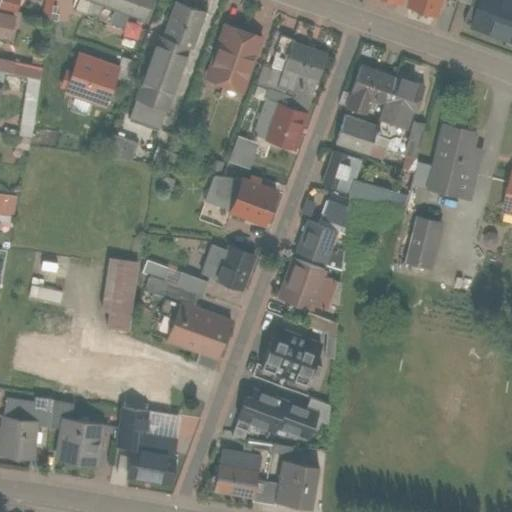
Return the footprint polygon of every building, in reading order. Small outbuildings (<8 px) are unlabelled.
[(4,0),(2,7),(20,12),(24,0),(4,0)] [(155,0),(77,0),(78,1),(74,12),(86,17),(90,5),(114,13),(110,26),(124,30),(128,18),(147,24),(155,0)] [(408,0),(405,9),(439,19),(444,0),(408,0)] [(511,0),(480,0),(471,28),(511,43),(511,0)] [(204,12),(175,1),(159,45),(150,42),(135,80),(141,85),(137,97),(165,107),(169,109),(204,12)] [(0,42),(10,44),(15,18),(0,15),(0,42)] [(264,37),(224,23),(219,38),(205,79),(245,93),(259,52),(264,37)] [(51,32),(38,30),(31,66),(43,68),(57,71),(62,41),(50,39),(51,32)] [(137,41),(107,31),(103,44),(133,54),(137,41)] [(293,37),(276,31),(260,78),(276,83),(317,96),(330,54),(292,42),(293,37)] [(120,66),(78,52),(63,93),(105,108),(120,66)] [(14,61),(0,57),(0,69),(10,71),(12,72),(13,62),(14,61)] [(31,66),(13,62),(12,72),(41,77),(43,68),(31,66)] [(359,65),(344,110),(366,117),(372,97),(382,100),(390,75),(359,65)] [(0,92),(0,91),(6,92),(10,71),(0,69),(0,92)] [(390,75),(382,100),(377,117),(402,125),(407,107),(419,110),(426,86),(390,75)] [(260,78),(257,77),(250,98),(258,101),(247,134),(253,135),(252,138),(259,141),(268,143),(265,151),(268,152),(273,139),(300,148),(317,96),(276,83),(260,78)] [(31,89),(23,132),(33,133),(41,91),(31,89)] [(165,107),(137,97),(130,117),(158,126),(165,107)] [(375,127),(345,116),(335,142),(382,159),(386,149),(390,138),(395,136),(401,138),(404,128),(378,118),(375,127)] [(428,122),(412,117),(408,130),(401,153),(410,156),(406,168),(413,170),(428,122)] [(475,131),(441,123),(431,165),(426,188),(425,191),(475,203),(487,150),(472,147),(475,131)] [(390,138),(386,149),(391,150),(401,153),(408,130),(404,128),(401,138),(395,136),(390,138)] [(252,138),(237,134),(229,160),(251,167),(259,141),(252,138)] [(137,144),(111,135),(105,154),(132,162),(137,144)] [(361,161),(332,152),(322,186),(351,195),(355,181),(361,161)] [(426,188),(431,165),(419,162),(413,185),(426,188)] [(511,171),(502,209),(511,211),(511,171)] [(228,211),(270,227),(284,191),(242,175),(238,184),(228,211)] [(238,184),(217,176),(208,203),(228,211),(238,184)] [(402,191),(355,181),(351,195),(398,203),(402,191)] [(24,199),(0,195),(0,215),(21,219),(24,199)] [(327,198),(318,223),(338,230),(327,264),(329,265),(341,267),(347,209),(327,198)] [(442,222),(414,215),(403,262),(431,269),(442,222)] [(318,223),(304,219),(293,253),(327,264),(338,230),(318,223)] [(212,248),(200,275),(243,293),(257,260),(230,249),(227,255),(212,248)] [(144,264),(112,259),(104,311),(113,312),(111,329),(133,332),(144,264)] [(330,271),(293,259),(280,299),(321,313),(324,304),(333,307),(341,283),(327,279),(330,271)] [(146,287),(180,300),(194,306),(204,281),(180,272),(179,273),(155,264),(146,287)] [(64,301),(65,291),(36,285),(34,295),(64,301)] [(165,338),(219,359),(234,320),(194,306),(180,300),(165,338)] [(280,331),(266,368),(312,386),(327,349),(280,331)] [(236,418),(273,433),(276,426),(308,439),(318,413),(256,388),(251,399),(245,396),(236,418)] [(6,400),(3,416),(39,423),(56,426),(58,415),(74,418),(76,406),(35,399),(34,406),(6,400)] [(116,442),(128,444),(134,408),(121,406),(116,442)] [(128,448),(136,449),(138,433),(139,429),(145,430),(147,430),(150,411),(134,408),(128,444),(128,448)] [(150,411),(147,430),(145,430),(145,434),(176,439),(180,415),(150,411)] [(50,458),(100,468),(108,425),(74,418),(58,415),(56,426),(50,458)] [(39,423),(3,416),(0,431),(0,457),(31,463),(39,423)] [(131,479),(171,485),(175,455),(174,455),(176,439),(145,434),(138,433),(136,449),(131,479)] [(262,455),(224,448),(216,489),(255,496),(257,480),(262,455)] [(277,483),(257,480),(255,496),(254,502),(311,511),(318,465),(281,459),(277,483)]
